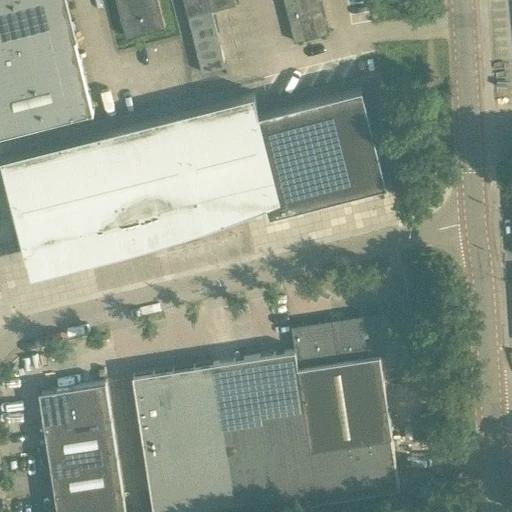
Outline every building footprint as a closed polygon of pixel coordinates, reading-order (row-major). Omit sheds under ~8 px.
[(0,0),(0,132),(92,109),(92,110),(94,110),(75,37),(77,36),(76,31),(74,32),(65,0),(0,0)] [(165,26),(158,0),(117,0),(127,36),(165,26)] [(234,0),(183,0),(202,71),(226,66),(211,9),(235,3),(234,0)] [(323,0),(284,0),(295,37),(331,28),(323,0)] [(343,89),(341,80),(296,90),(299,100),(343,89)] [(362,85),(270,109),(259,111),(254,91),(1,155),(25,250),(100,231),(100,256),(120,251),(150,242),(167,238),(182,233),(205,225),(230,216),(243,212),(266,203),(269,212),(386,182),(362,85)] [(393,309),(332,318),(291,325),(295,348),(310,447),(392,434),(382,374),(403,371),(393,309)] [(295,348),(132,372),(153,511),(234,511),(318,499),(318,498),(310,447),(295,348)] [(105,379),(55,387),(56,389),(41,391),(44,411),(42,411),(46,438),(113,427),(105,379)] [(113,427),(46,438),(54,485),(120,475),(113,427)] [(392,434),(310,447),(318,498),(399,485),(392,434)] [(125,511),(120,475),(54,485),(57,511),(125,511)]
